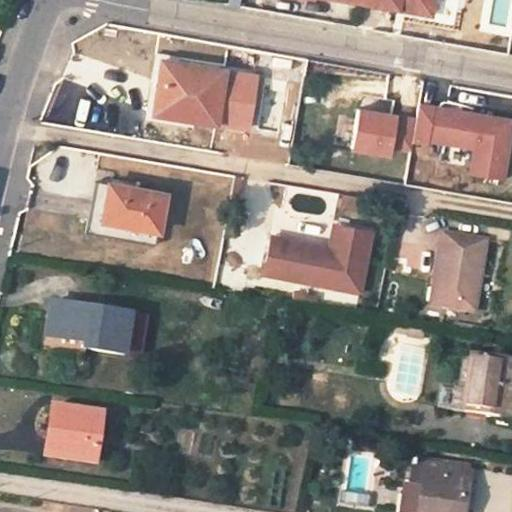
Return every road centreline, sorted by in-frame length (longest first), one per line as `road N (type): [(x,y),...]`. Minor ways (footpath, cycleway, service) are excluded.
road 1 (residential): [(511,72),(98,0)]
road 2 (residential): [(0,161),(53,0)]
